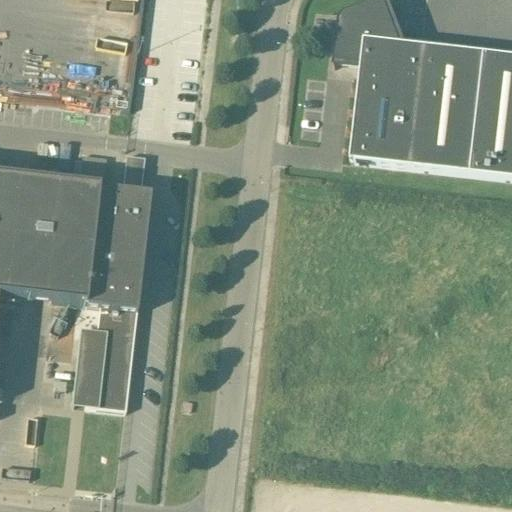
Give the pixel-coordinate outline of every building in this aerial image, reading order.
[(361,71),(350,166),(357,167),(369,172),(371,169),(511,184),(511,62),(401,50),(384,5),(388,3),(388,1),(346,17),(342,20),(339,23),(338,27),(333,72),(335,73),(335,68),(361,71)] [(0,312),(13,314),(15,304),(83,312),(97,314),(95,337),(80,336),(71,412),(125,418),(138,301),(150,199),(141,198),(144,163),(126,161),(122,196),(0,182),(0,312)] [(349,264),(339,346),(511,365),(511,226),(395,213),(389,268),(349,264)] [(301,342),(288,458),(511,483),(511,365),(339,346),(301,342)] [(0,476),(29,480),(40,396),(11,392),(0,475),(0,476)] [(192,406),(183,405),(181,416),(190,417),(192,406)]
